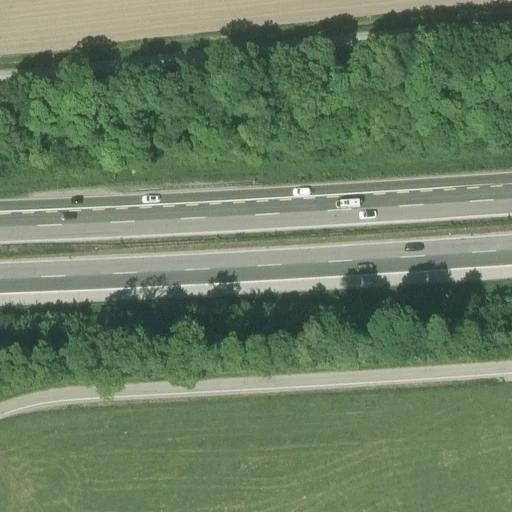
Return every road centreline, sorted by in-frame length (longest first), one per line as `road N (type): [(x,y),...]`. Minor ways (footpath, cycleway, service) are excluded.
road 1 (motorway): [(0,279),(511,247)]
road 2 (motorway): [(511,190),(0,221)]
